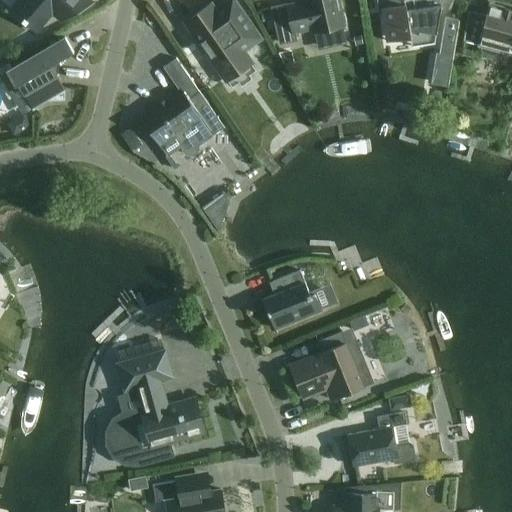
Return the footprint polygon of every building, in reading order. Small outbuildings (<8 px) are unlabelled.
[(21,0),(12,11),(36,31),(52,12),(62,21),(92,2),(89,0),(21,0)] [(202,47),(209,58),(211,60),(225,81),(227,79),(232,86),(238,82),(240,86),(251,78),(248,73),(255,69),(243,51),(259,38),(249,22),(233,0),(229,0),(215,10),(210,4),(184,22),(202,47)] [(294,25),(275,29),(278,43),(296,39),(295,32),(312,28),(313,32),(330,28),(332,36),(345,34),(344,25),(338,0),(305,0),(306,1),(289,5),(294,25)] [(376,0),(378,9),(382,8),(387,41),(409,38),(411,46),(434,43),(441,0),(376,0)] [(468,11),(463,40),(482,46),(480,52),(483,57),(492,59),(497,56),(499,50),(511,53),(511,10),(489,4),(486,16),(468,11)] [(435,56),(430,85),(446,87),(450,67),(458,20),(445,18),(438,57),(435,56)] [(65,37),(6,72),(15,86),(18,84),(33,109),(64,90),(55,74),(53,75),(48,67),(73,52),(65,37)] [(199,47),(185,56),(195,70),(211,60),(209,58),(202,47),(200,49),(199,47)] [(290,48),(279,50),(284,60),(292,58),(290,48)] [(179,90),(140,117),(160,145),(174,136),(181,147),(181,149),(184,153),(187,155),(192,155),(196,153),(199,149),(198,145),(211,136),(224,127),(199,91),(176,58),(163,67),(179,90)] [(11,121),(10,126),(15,135),(32,125),(25,113),(11,121)] [(214,190),(235,180),(227,164),(206,174),(214,190)] [(225,191),(203,206),(215,223),(219,229),(222,219),(230,199),(225,191)] [(267,311),(274,329),(321,310),(314,293),(310,295),(300,270),(273,281),(278,293),(264,299),(268,310),(267,311)] [(363,315),(349,320),(353,330),(367,324),(363,315)] [(322,352),(289,365),(303,398),(326,389),(331,400),(363,387),(352,361),(362,358),(355,339),(345,343),(338,325),(315,334),(322,352)] [(150,446),(204,431),(195,398),(166,406),(159,380),(171,376),(164,351),(118,364),(125,389),(138,386),(145,412),(141,413),(150,446)] [(410,394),(390,398),(392,410),(412,406),(410,394)] [(119,430),(133,429),(132,411),(119,412),(119,430)] [(379,429),(348,435),(354,466),(394,458),(394,462),(412,459),(415,454),(413,443),(409,440),(406,424),(404,412),(376,417),(379,429)] [(145,475),(132,478),(134,488),(147,486),(145,475)] [(191,478),(152,485),(155,502),(180,497),(182,511),(224,511),(221,489),(194,494),(191,478)] [(377,494),(346,493),(345,505),(334,505),(333,511),(391,511),(392,495),(377,494)] [(100,511),(117,511),(116,498),(93,499),(93,509),(100,508),(100,511)]
